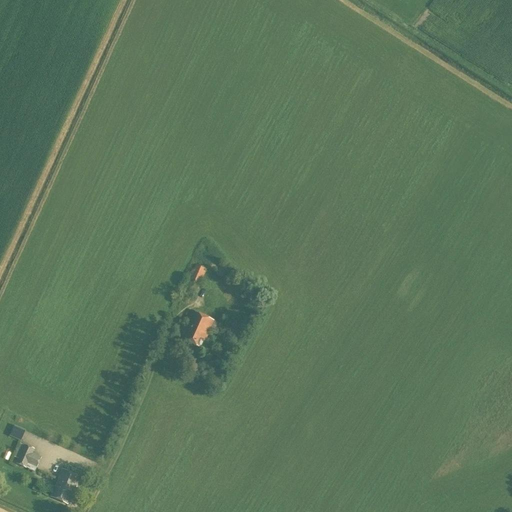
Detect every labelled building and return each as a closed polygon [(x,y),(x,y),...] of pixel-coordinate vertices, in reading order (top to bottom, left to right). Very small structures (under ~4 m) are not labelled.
[(193,299),(206,270),(195,265),(189,279),(187,279),(181,293),(193,299)] [(217,333),(221,324),(192,312),(180,339),(201,349),(209,330),(217,333)] [(15,425),(12,437),(24,441),(27,429),(15,425)] [(36,468),(41,458),(32,454),(34,449),(24,445),(15,464),(26,468),(28,464),(36,468)] [(77,487),(81,478),(63,470),(58,479),(59,479),(51,497),(67,504),(76,487),(77,487)]
